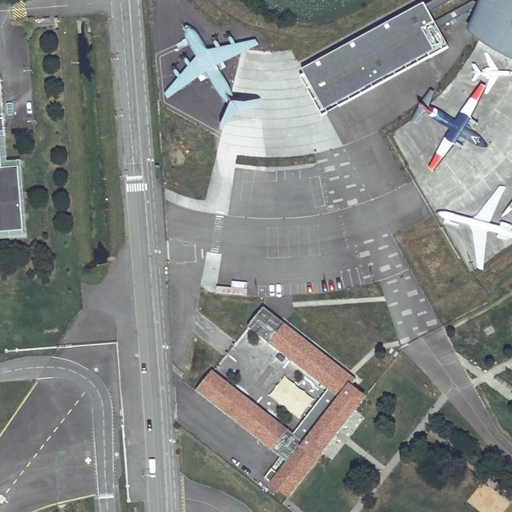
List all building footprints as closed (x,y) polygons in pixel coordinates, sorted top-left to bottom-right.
[(311,83),(327,115),(449,48),(438,28),(473,9),(476,10),(474,15),(471,20),(476,22),(485,26),(511,37),(511,0),(438,0),(424,8),(422,5),(304,70),(311,83)] [(0,239),(26,237),(21,167),(1,169),(0,159),(0,136),(4,137),(0,79),(0,239)] [(285,323),(264,306),(247,327),(339,399),(304,443),(226,382),(215,373),(212,371),(196,391),(281,458),(269,474),(267,472),(258,484),(282,503),(337,434),(365,398),(351,387),(356,379),(351,375),(285,323)] [(230,378),(219,369),(215,373),(226,382),(230,378)] [(284,375),(269,394),(301,420),(317,400),(284,375)]
